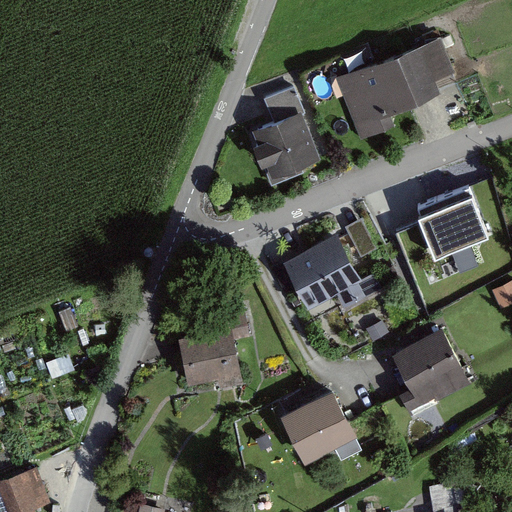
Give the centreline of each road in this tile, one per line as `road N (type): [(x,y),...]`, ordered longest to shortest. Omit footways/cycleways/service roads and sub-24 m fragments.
road 1 (residential): [(170,258),(511,127)]
road 2 (residential): [(170,258),(263,0)]
road 3 (residential): [(77,511),(170,258)]
